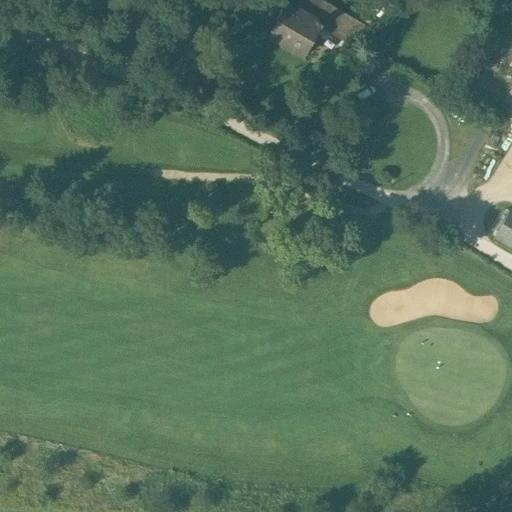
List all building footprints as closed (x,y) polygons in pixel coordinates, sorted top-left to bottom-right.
[(321,0),(313,0),(305,13),(323,24),(320,28),(355,49),(368,28),(321,0)] [(305,56),(320,28),(323,24),(305,13),(288,3),(269,34),(305,56)] [(511,44),(511,33),(496,24),(457,91),(510,122),(511,118),(511,98),(489,85),(511,44)] [(470,177),(487,125),(476,121),(459,174),(470,177)] [(511,209),(495,237),(511,247),(511,209)]
